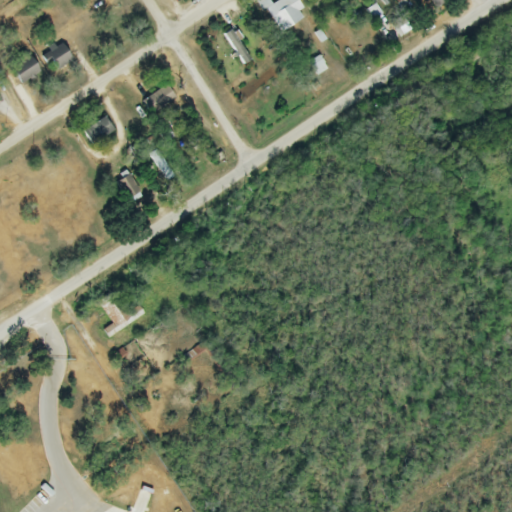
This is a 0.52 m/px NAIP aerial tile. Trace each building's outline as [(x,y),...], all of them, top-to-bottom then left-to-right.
[(286,29),(300,19),(296,12),(300,10),(293,0),(278,0),(262,11),(274,28),(282,23),(286,29)] [(445,0),(425,0),(433,10),(445,0)] [(397,38),(408,29),(401,20),(390,29),(397,38)] [(466,63),(478,60),(476,50),(463,53),(466,63)] [(9,70),(20,87),(38,75),(27,58),(9,70)] [(138,101),(146,116),(172,102),(165,88),(138,101)] [(111,132),(100,114),(77,130),(88,147),(111,132)] [(126,204),(138,197),(125,174),(113,181),(126,204)] [(141,317),(134,304),(120,312),(110,295),(91,306),(109,336),(141,317)] [(33,347),(54,335),(48,324),(27,335),(33,347)] [(0,392),(33,371),(23,356),(0,370),(0,392)] [(114,397),(102,371),(88,378),(101,404),(114,397)]
